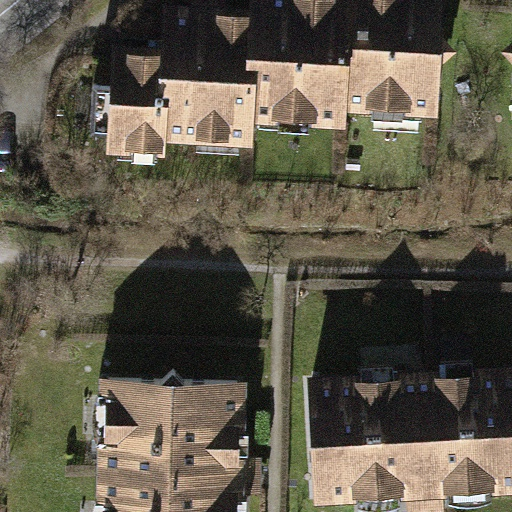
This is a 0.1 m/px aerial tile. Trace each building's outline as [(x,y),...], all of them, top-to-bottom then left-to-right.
[(264,110),(265,102),(269,0),(254,0),(254,14),(224,13),(224,0),(194,0),(194,9),(167,8),(165,52),(116,50),(114,84),(94,83),(92,131),(111,132),(111,141),(122,142),(122,132),(155,134),(155,143),(162,143),(162,129),(251,133),(252,110),(264,110)] [(269,0),(265,102),(308,104),(307,114),(343,116),(344,99),(376,101),(377,91),(419,94),(419,103),(436,104),(439,57),(452,46),(440,32),(441,0),(269,0)] [(91,182),(58,174),(52,194),(86,203),(91,182)] [(163,378),(109,377),(108,393),(122,394),(121,437),(108,437),(107,502),(119,502),(119,511),(234,511),(235,488),(252,488),(253,458),(236,458),(237,379),(186,378),(174,366),(163,378)] [(511,370),(312,380),(317,491),(361,489),(361,479),(396,478),(396,486),(423,485),(452,484),(452,474),(486,473),(487,481),(511,480),(511,370)]
